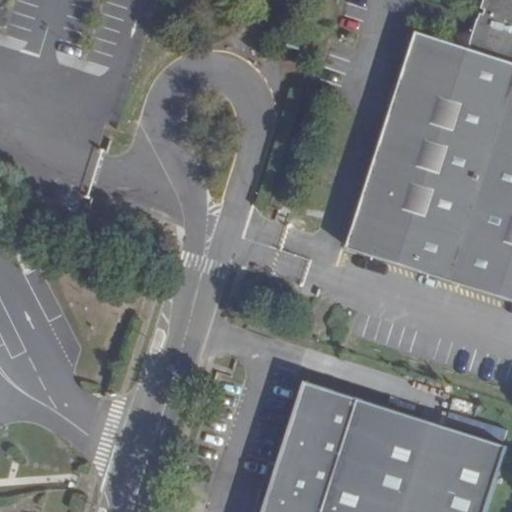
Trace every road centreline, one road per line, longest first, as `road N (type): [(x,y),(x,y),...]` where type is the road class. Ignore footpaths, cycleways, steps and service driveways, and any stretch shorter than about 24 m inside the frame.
road 1 (unclassified): [(202,265),(232,218),(256,142),(259,101),(234,75),(199,70),(173,92),(165,117)]
road 2 (unclassified): [(124,511),(202,265)]
road 3 (unknown): [(270,366),(453,426)]
road 4 (unclassified): [(165,117),(202,265)]
road 5 (unknown): [(270,366),(224,511)]
